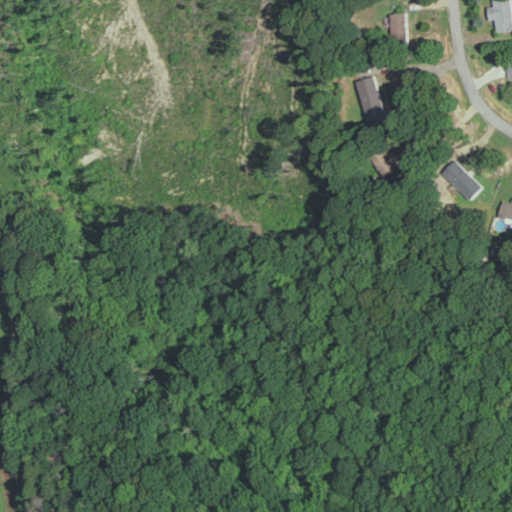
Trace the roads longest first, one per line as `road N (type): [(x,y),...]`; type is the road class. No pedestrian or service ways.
road 1 (residential): [(0,264),(19,355),(84,453),(93,511)]
road 2 (residential): [(451,0),(469,84),(488,113),(511,126)]
